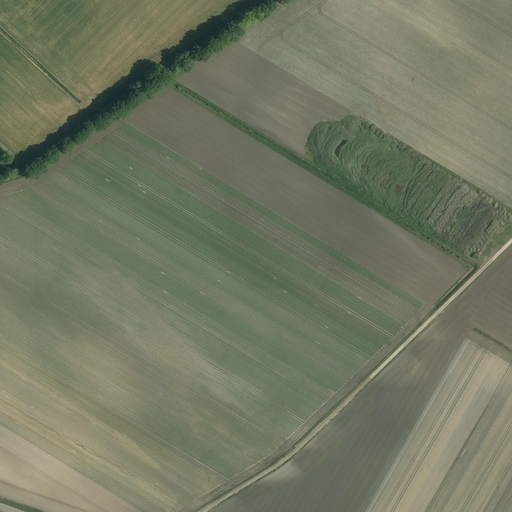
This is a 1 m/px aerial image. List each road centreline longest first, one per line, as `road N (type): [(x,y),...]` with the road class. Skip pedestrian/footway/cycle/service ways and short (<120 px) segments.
road 1 (unclassified): [(201,511),(294,451),(511,240)]
road 2 (track): [(24,168),(265,0)]
